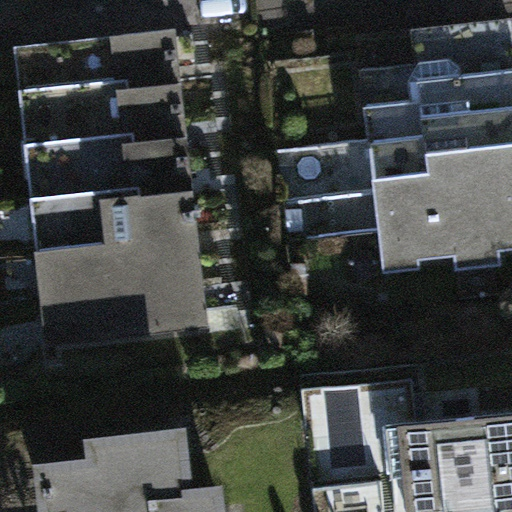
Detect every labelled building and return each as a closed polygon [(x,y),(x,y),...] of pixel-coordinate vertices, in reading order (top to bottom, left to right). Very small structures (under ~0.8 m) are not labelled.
[(511,24),(369,41),(376,99),(511,82),(511,24)] [(205,105),(197,28),(13,49),(22,125),(205,105)] [(511,82),(376,99),(383,157),(511,141),(511,82)] [(213,181),(205,105),(22,125),(30,201),(213,181)] [(511,141),(383,157),(390,215),(511,200),(511,141)] [(222,258),(213,181),(30,201),(38,278),(222,258)] [(511,200),(390,215),(397,273),(511,259),(511,200)] [(230,334),(222,258),(38,278),(47,354),(230,334)] [(511,511),(511,419),(393,430),(400,511),(511,511)] [(226,511),(223,483),(192,486),(187,429),(91,439),(93,461),(37,466),(41,511),(226,511)]
